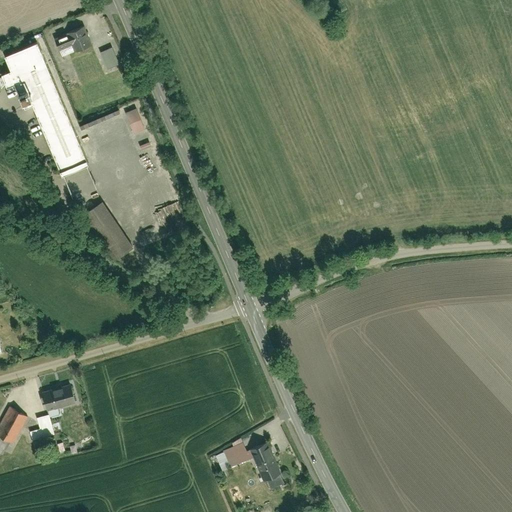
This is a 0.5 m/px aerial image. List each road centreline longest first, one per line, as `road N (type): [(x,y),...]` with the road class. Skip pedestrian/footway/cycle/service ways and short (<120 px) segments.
road 1 (tertiary): [(247,306),(117,0)]
road 2 (residential): [(192,322),(114,269),(0,117)]
road 3 (unclassified): [(247,306),(382,259),(511,243)]
road 4 (tertiary): [(341,511),(247,306)]
road 5 (residential): [(0,378),(192,322)]
